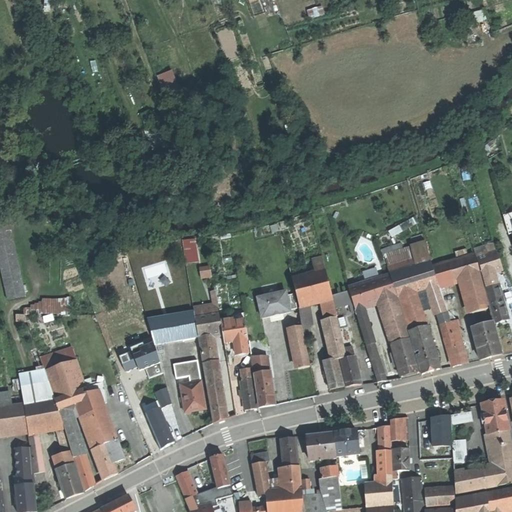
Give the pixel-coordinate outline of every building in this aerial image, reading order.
[(165,93),(181,88),(176,69),(160,74),(165,93)] [(8,217),(0,218),(0,265),(8,301),(25,298),(8,217)] [(425,243),(383,257),(389,274),(416,266),(414,260),(429,255),(425,243)] [(493,245),(486,247),(489,254),(496,252),(493,245)] [(489,254),(477,257),(483,277),(495,273),(502,271),(496,252),(489,254)] [(416,266),(389,274),(398,299),(399,299),(412,295),(427,290),(438,287),(432,266),(429,255),(414,260),(416,266)] [(474,255),(433,267),(439,288),(449,285),(463,281),(463,279),(479,274),(474,255)] [(322,257),(287,262),(296,294),(299,309),(306,306),(321,301),(331,297),(332,296),(322,257)] [(383,258),(344,272),(349,288),(389,275),(383,258)] [(203,278),(214,277),(213,265),(202,266),(203,278)] [(495,273),(483,277),(487,288),(498,286),(495,273)] [(479,274),(463,279),(463,281),(472,314),(489,309),(480,274),(479,274)] [(389,275),(349,288),(356,310),(364,307),(385,301),(396,298),(389,275)] [(449,285),(439,288),(442,296),(448,311),(456,307),(449,285)] [(498,286),(487,288),(495,323),(504,321),(508,321),(499,285),(498,286)] [(438,287),(427,290),(436,316),(438,315),(446,311),(438,287)] [(349,291),(332,296),(337,318),(356,312),(349,291)] [(287,292),(258,298),(262,319),(276,316),(291,313),(290,311),(299,309),(296,294),(288,296),(287,292)] [(412,295),(399,299),(410,332),(412,332),(414,344),(415,344),(431,339),(428,327),(423,329),(412,295)] [(331,297),(321,301),(326,321),(337,319),(331,297)] [(396,298),(385,301),(391,337),(408,332),(396,298)] [(306,306),(299,309),(302,326),(310,324),(306,306)] [(364,307),(356,310),(367,346),(374,344),(375,344),(364,307)] [(446,311),(438,315),(441,325),(450,323),(446,311)] [(220,314),(196,318),(199,337),(211,336),(222,334),(220,314)] [(194,315),(148,322),(155,346),(197,340),(194,315)] [(337,319),(326,321),(328,333),(334,359),(337,359),(337,361),(340,360),(346,359),(337,319)] [(461,320),(452,322),(454,329),(460,327),(462,327),(461,320)] [(450,323),(441,325),(448,349),(456,347),(450,323)] [(494,323),(472,329),(480,361),(490,359),(492,358),(492,357),(502,354),(494,323)] [(454,329),(452,329),(462,365),(470,363),(460,327),(454,329)] [(302,328),(291,330),(298,369),(309,367),(302,330),(303,329),(302,328)] [(408,332),(391,337),(393,343),(410,339),(408,332)] [(211,336),(199,337),(213,423),(224,419),(228,418),(218,361),(215,362),(211,336)] [(262,339),(249,340),(252,358),(265,357),(262,339)] [(393,343),(391,344),(400,378),(410,375),(420,372),(410,339),(393,343)] [(431,339),(415,344),(422,372),(438,368),(431,339)] [(152,342),(138,346),(145,369),(146,374),(149,384),(163,380),(152,342)] [(374,344),(367,346),(378,384),(382,383),(385,383),(374,344)] [(456,347),(448,349),(452,368),(461,365),(456,347)] [(352,348),(345,349),(348,359),(355,357),(352,348)] [(72,350),(42,360),(61,418),(70,415),(82,410),(93,406),(88,394),(72,350)] [(121,351),(110,355),(130,405),(138,402),(133,382),(121,351)] [(265,357),(252,358),(254,375),(270,372),(268,356),(265,357)] [(346,359),(340,360),(347,387),(361,385),(355,357),(348,359),(346,359)] [(334,359),(323,361),(331,390),(336,389),(344,387),(337,361),(337,359),(334,359)] [(197,363),(174,367),(176,381),(189,379),(190,386),(200,384),(197,363)] [(251,368),(242,369),(244,381),(253,379),(251,368)] [(270,372),(254,375),(259,408),(275,405),(273,394),(272,384),(270,372)] [(45,373),(19,377),(20,381),(22,389),(24,400),(34,399),(52,395),(45,373)] [(244,381),(240,381),(242,393),(243,399),(245,411),(255,409),(258,409),(253,379),(244,381)] [(20,381),(13,382),(14,390),(22,389),(20,381)] [(190,386),(181,388),(183,400),(180,401),(181,408),(184,407),(186,415),(195,413),(205,411),(200,384),(190,386)] [(98,391),(88,394),(93,406),(107,445),(113,463),(123,459),(98,391)] [(52,395),(34,399),(35,405),(54,401),(52,395)] [(35,405),(24,406),(28,432),(29,432),(37,431),(62,426),(54,401),(35,405)] [(487,404),(481,405),(487,435),(509,431),(503,401),(487,404)] [(24,405),(0,408),(0,439),(3,439),(3,437),(28,433),(28,432),(24,406),(24,405)] [(93,406),(82,410),(92,438),(98,448),(107,445),(93,406)] [(163,409),(148,415),(161,446),(177,439),(163,409)] [(471,413),(452,416),(453,425),(473,422),(471,413)] [(70,415),(61,418),(66,434),(72,452),(81,449),(70,415)] [(438,419),(432,420),(434,447),(438,447),(452,446),(451,416),(450,417),(438,419)] [(408,418),(399,420),(400,441),(409,440),(408,418)] [(399,420),(390,421),(391,441),(400,441),(399,420)] [(389,427),(378,428),(379,452),(390,452),(389,427)] [(37,431),(29,432),(32,451),(34,475),(44,473),(37,431)] [(349,432),(333,434),(336,458),(359,455),(357,431),(349,432)] [(511,446),(509,431),(487,435),(493,467),(511,463),(511,446)] [(66,434),(59,437),(61,447),(69,444),(66,434)] [(323,435),(308,437),(310,462),(337,459),(336,458),(333,434),(323,435)] [(283,441),(281,441),(283,469),(284,469),(298,467),(296,439),(283,441)] [(466,442),(452,442),(454,464),(467,463),(466,442)] [(113,463),(107,445),(98,448),(92,451),(103,481),(111,477),(117,474),(113,463)] [(452,446),(438,447),(439,464),(453,463),(452,446)] [(30,449),(16,451),(18,477),(33,478),(30,449)] [(81,449),(72,452),(78,472),(88,469),(81,449)] [(408,449),(393,450),(394,472),(398,472),(409,471),(408,449)] [(390,452),(379,452),(380,464),(387,486),(392,485),(390,452)] [(72,454),(58,458),(61,469),(75,464),(72,454)] [(215,458),(211,459),(214,474),(217,488),(211,489),(214,505),(220,504),(219,498),(233,494),(231,486),(230,485),(223,456),(215,458)] [(511,463),(493,467),(454,475),(455,495),(511,483),(511,463)] [(61,469),(57,470),(66,499),(76,496),(81,494),(84,493),(75,464),(61,469)] [(262,464),(253,466),(258,499),(266,497),(266,496),(268,496),(262,464)] [(298,467),(284,469),(287,495),(301,494),(298,467)] [(88,469),(78,472),(85,492),(94,488),(88,469)] [(338,469),(321,471),(323,480),(339,478),(338,469)] [(182,475),(177,478),(186,500),(190,510),(189,510),(189,511),(215,511),(214,505),(211,489),(197,493),(188,473),(182,475)] [(18,477),(15,477),(16,487),(34,485),(33,478),(18,477)] [(321,491),(322,492),(340,490),(339,478),(323,480),(320,480),(321,491)] [(416,479),(402,481),(405,503),(423,502),(420,479),(416,479)] [(310,480),(302,481),(303,490),(310,490),(310,480)] [(387,486),(364,488),(366,509),(393,507),(392,485),(387,486)] [(454,489),(424,491),(426,509),(455,507),(454,489)] [(340,490),(322,492),(323,496),(327,511),(337,511),(343,511),(340,490)] [(511,490),(488,495),(489,511),(495,511),(502,511),(511,509),(511,490)] [(268,496),(266,496),(266,497),(268,511),(302,511),(301,494),(287,495),(268,496)] [(489,511),(488,495),(455,501),(456,507),(456,509),(455,511),(489,511)] [(317,496),(303,496),(304,511),(326,511),(321,496),(317,496)] [(136,511),(129,497),(102,510),(103,511),(136,511)]
